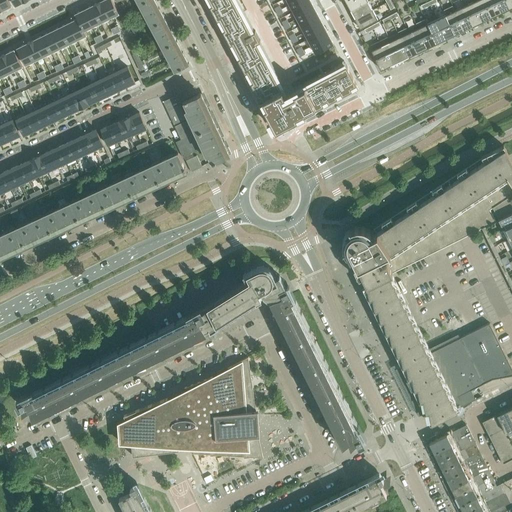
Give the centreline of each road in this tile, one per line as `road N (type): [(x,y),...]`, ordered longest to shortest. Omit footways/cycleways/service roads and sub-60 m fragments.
road 1 (residential): [(61,423),(259,329),(322,454)]
road 2 (secondary): [(0,339),(227,225),(254,220)]
road 3 (secondary): [(243,199),(0,316)]
road 4 (residential): [(396,445),(289,224)]
road 5 (secondary): [(511,61),(298,174)]
road 6 (residential): [(0,272),(215,172)]
road 7 (residential): [(214,64),(0,161)]
road 8 (secondary): [(305,187),(511,80)]
road 9 (residential): [(374,92),(511,27)]
road 10 (residential): [(511,393),(470,413),(499,473),(511,467)]
road 11 (residential): [(322,454),(213,511)]
